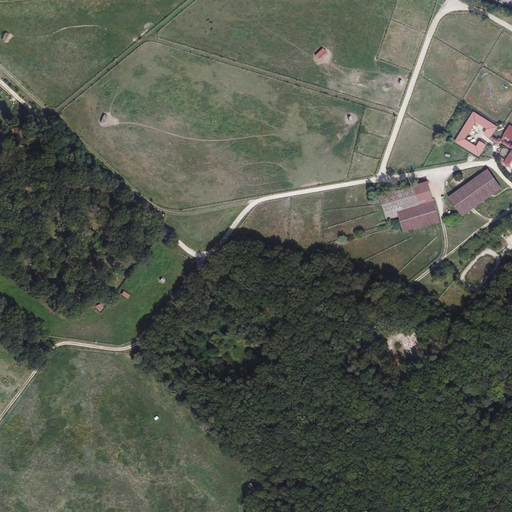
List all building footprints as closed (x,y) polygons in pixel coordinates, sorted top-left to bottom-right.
[(484,134),(490,138),(498,125),(481,114),(474,110),(458,134),(454,140),(461,145),(479,156),(487,144),(480,140),(476,145),(465,138),(477,121),(488,128),(484,134)] [(502,189),(488,169),(449,194),(463,216),(472,210),(502,189)] [(387,220),(399,216),(398,211),(434,201),(428,180),(380,194),(387,220)] [(440,221),(434,201),(398,211),(399,216),(403,231),(440,221)] [(391,278),(396,272),(390,268),(385,274),(391,278)] [(251,483),(248,485),(253,491),(256,488),(251,483)]
